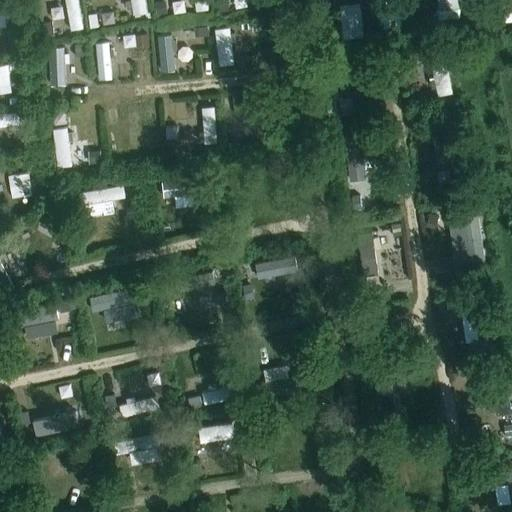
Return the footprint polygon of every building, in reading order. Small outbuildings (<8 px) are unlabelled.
[(0,0),(0,8),(13,8),(12,0),(0,0)] [(246,14),(246,29),(261,29),(261,14),(246,14)] [(173,57),(188,56),(185,24),(171,25),(173,57)] [(64,39),(62,76),(78,77),(79,40),(64,39)] [(441,47),(449,86),(461,84),(453,45),(441,47)] [(0,55),(0,67),(18,67),(18,55),(0,55)] [(229,133),(228,96),(216,97),(217,133),(229,133)] [(2,119),(32,117),(31,103),(1,106),(2,119)] [(358,152),(363,183),(377,181),(372,149),(358,152)] [(46,158),(7,164),(10,181),(48,175),(46,158)] [(183,177),(187,189),(210,182),(207,170),(183,177)] [(98,196),(125,191),(123,178),(96,183),(98,196)] [(213,299),(229,297),(228,284),(212,286),(213,299)] [(305,372),(287,372),(288,382),(306,382),(305,372)] [(492,395),(505,392),(502,378),(488,381),(492,395)] [(144,407),(169,399),(164,385),(140,393),(144,407)] [(135,443),(174,438),(172,426),(133,432),(135,443)] [(0,474),(11,473),(9,459),(0,459),(0,474)]
